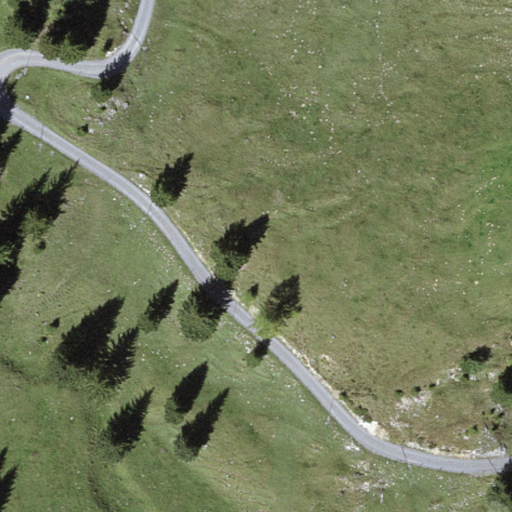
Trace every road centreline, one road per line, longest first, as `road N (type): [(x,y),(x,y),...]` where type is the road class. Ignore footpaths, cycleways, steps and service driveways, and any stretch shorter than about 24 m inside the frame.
road 1 (track): [(511,464),(431,461),(374,444),(224,297),(131,187),(0,98)]
road 2 (track): [(0,68),(25,56),(103,70),(126,57),(144,30),(148,0)]
